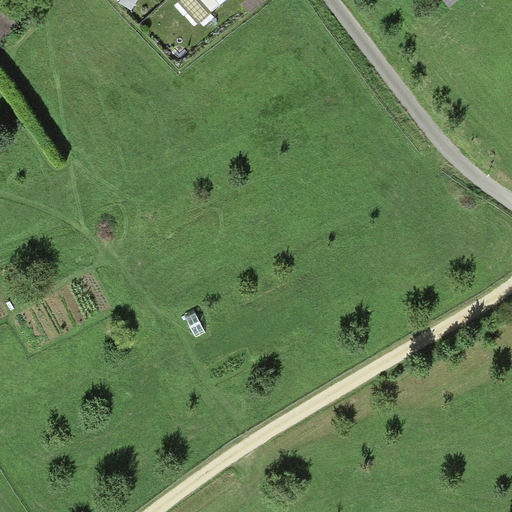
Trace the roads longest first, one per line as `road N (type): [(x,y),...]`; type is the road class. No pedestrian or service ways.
road 1 (track): [(511,286),(151,511)]
road 2 (track): [(327,0),(425,129),(472,178),(511,204)]
